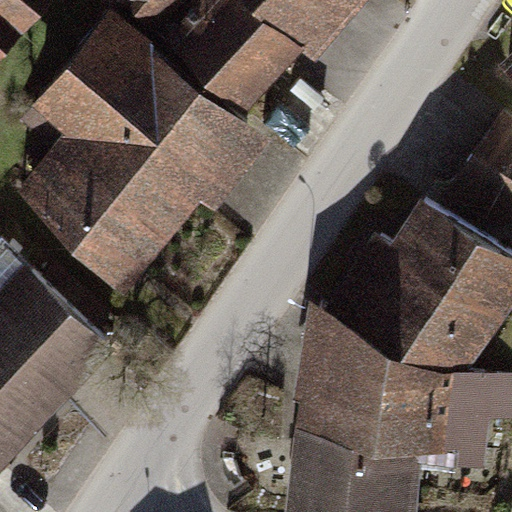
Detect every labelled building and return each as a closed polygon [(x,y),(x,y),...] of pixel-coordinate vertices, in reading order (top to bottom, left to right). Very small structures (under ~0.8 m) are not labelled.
[(58,0),(0,0),(0,61),(60,1),(58,0)] [(74,131),(23,188),(145,298),(290,138),(262,112),(322,45),(335,57),(386,0),(128,0),(133,4),(43,104),(74,131)] [(511,114),(506,110),(455,186),(511,224),(511,114)] [(338,299),(320,297),(306,393),(315,395),(298,511),(424,511),(432,454),(497,463),(503,422),(511,423),(511,367),(481,363),(511,315),(511,248),(431,196),(402,240),(385,229),(338,299)] [(0,456),(18,472),(132,344),(41,264),(0,311),(0,456)]
